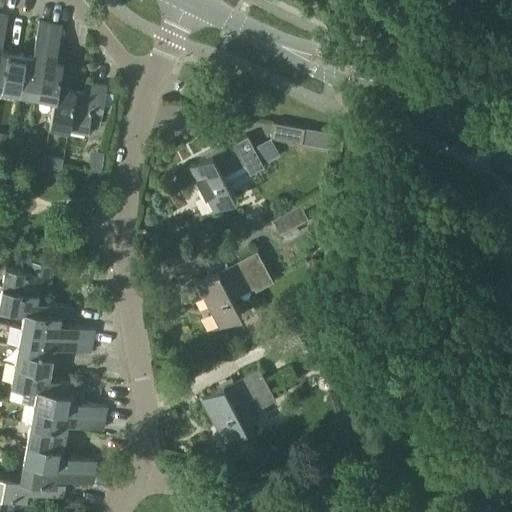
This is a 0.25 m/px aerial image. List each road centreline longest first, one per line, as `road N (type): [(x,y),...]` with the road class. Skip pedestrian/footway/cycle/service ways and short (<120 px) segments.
road 1 (residential): [(144,454),(123,205),(156,76)]
road 2 (tertiary): [(494,146),(423,100),(192,0)]
road 3 (residential): [(156,76),(63,0)]
